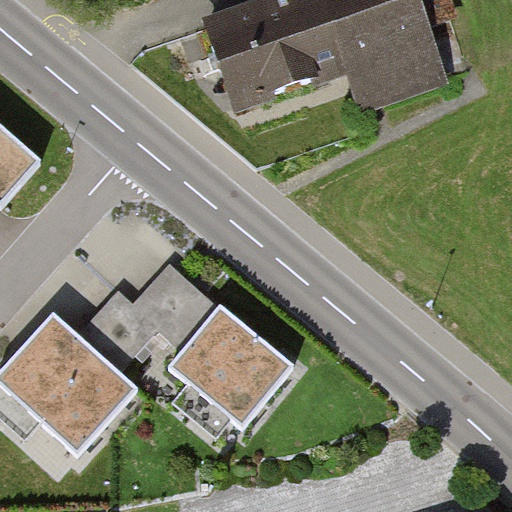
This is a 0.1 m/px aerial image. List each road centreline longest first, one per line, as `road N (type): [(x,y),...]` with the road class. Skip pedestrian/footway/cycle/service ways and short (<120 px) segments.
road 1 (tertiary): [(138,142),(511,462)]
road 2 (residential): [(138,142),(0,302)]
road 3 (tertiary): [(0,27),(138,142)]
